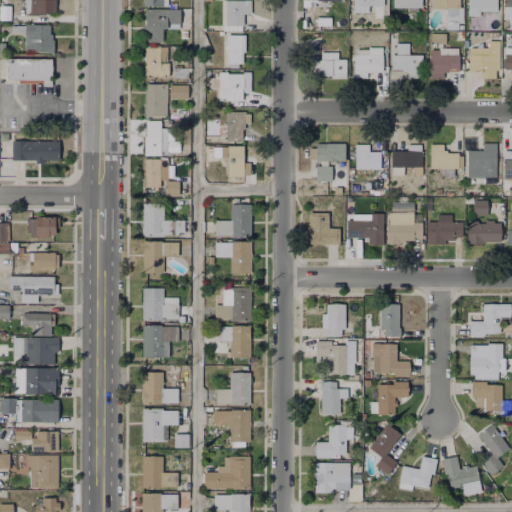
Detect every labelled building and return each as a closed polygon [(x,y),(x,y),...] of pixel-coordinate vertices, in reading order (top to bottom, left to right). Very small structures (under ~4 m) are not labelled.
[(56,0),(56,14),(29,14),(29,9),(26,9),(26,0),(56,0)] [(249,0),(249,12),(242,12),(242,24),(220,24),(220,0),(249,0)] [(342,0),(342,14),(315,14),(315,5),(308,5),(308,0),(342,0)] [(381,0),(381,16),(373,16),(373,7),(367,7),(367,12),(351,12),(351,0),(381,0)] [(420,0),(420,10),(391,10),(391,0),(420,0)] [(461,6),(461,22),(445,22),(445,6),(429,6),(429,0),(458,0),(458,6),(461,6)] [(495,0),(495,10),(479,10),(479,14),(466,14),(466,0),(495,0)] [(511,0),(511,22),(508,22),(508,18),(503,17),(503,0),(511,0)] [(0,4),(11,4),(10,19),(0,18),(0,4)] [(177,7),(177,28),(163,27),(163,41),(143,40),(143,7),(177,7)] [(329,16),(329,24),(315,24),(315,14),(329,16)] [(53,32),(53,50),(25,50),(25,32),(12,32),(11,23),(51,24),(51,32),(53,32)] [(445,32),(444,41),(429,41),(429,32),(445,32)] [(243,33),(243,50),(241,50),(241,63),(224,63),(225,33),(243,33)] [(498,40),(498,69),(495,69),(495,76),(480,76),(480,69),(467,69),(467,53),(469,52),(469,46),(486,46),(487,39),(498,40)] [(421,53),(420,76),(406,76),(406,70),(390,70),(390,53),(395,53),(395,42),(407,42),(407,53),(421,53)] [(167,61),(167,78),(159,78),(159,75),(142,75),(142,45),(165,45),(165,61),(167,61)] [(381,46),(380,70),(365,70),(365,76),(352,76),(353,53),(355,53),(355,48),(367,48),(367,46),(381,46)] [(511,71),(509,71),(509,69),(503,69),(503,46),(511,46),(511,71)] [(457,47),(457,67),(448,67),(448,71),(443,71),(443,76),(429,76),(429,70),(428,48),(437,48),(457,47)] [(344,57),(344,76),(312,76),(312,58),(319,59),(319,51),(336,51),(336,57),(344,57)] [(52,57),(52,85),(43,85),(43,79),(7,78),(7,57),(52,57)] [(186,67),(186,77),(172,76),(171,66),(186,67)] [(242,72),(242,86),(240,86),(240,100),(222,99),(222,97),(216,97),(216,72),(242,72)] [(165,82),(165,116),(144,116),(144,114),(141,114),(141,103),(143,89),(145,89),(144,82),(165,82)] [(186,83),(186,97),(167,97),(167,83),(186,83)] [(243,110),(243,133),(241,133),(241,139),(219,139),(219,122),(224,122),(224,106),(236,106),(236,110),(243,110)] [(158,119),(158,153),(142,153),(142,137),(144,119),(158,119)] [(59,139),(59,159),(43,159),(43,161),(35,161),(35,158),(12,158),(12,139),(59,139)] [(241,139),(242,172),(226,172),(226,151),(214,151),(214,141),(241,139)] [(343,142),(343,159),(314,159),(314,142),(325,142),(343,142)] [(461,155),(461,167),(453,167),(453,176),(443,176),(443,167),(428,166),(428,142),(442,142),(442,149),(446,149),(457,151),(457,155),(461,155)] [(495,142),(494,176),(466,176),(466,149),(481,149),(481,142),(495,142)] [(379,150),(379,167),(353,166),(354,143),(367,143),(367,150),(379,150)] [(420,143),(420,165),(390,165),(390,149),(406,149),(406,143),(420,143)] [(511,177),(502,177),(502,149),(511,149),(511,177)] [(158,157),(158,187),(141,187),(141,156),(158,157)] [(330,164),(330,179),(314,179),(314,164),(330,164)] [(177,193),(162,193),(163,180),(177,179),(177,193)] [(485,198),(485,213),(472,213),(472,198),(485,198)] [(182,218),(182,236),(140,235),(140,202),(162,202),(162,218),(182,218)] [(412,202),(390,202),(390,212),(412,212),(412,202)] [(249,203),(249,234),(213,233),(213,219),(228,219),(228,203),(249,203)] [(326,211),(326,227),(337,227),(337,243),(307,243),(307,232),(305,232),(305,226),(307,226),(308,211),(326,211)] [(411,211),(411,221),(420,221),(419,236),(411,236),(411,239),(403,239),(403,243),(385,243),(386,221),(387,211),(411,211)] [(380,213),(380,243),(366,243),(366,236),(345,236),(345,219),(356,219),(356,212),(380,213)] [(450,220),(460,220),(460,239),(445,239),(445,243),(426,243),(426,220),(435,220),(435,213),(450,213),(450,220)] [(56,217),(56,234),(50,234),(50,237),(31,237),(31,231),(27,231),(26,217),(56,217)] [(499,222),(499,240),(484,240),(484,244),(465,244),(465,219),(475,219),(475,222),(499,222)] [(0,221),(10,221),(10,242),(0,242),(0,221)] [(176,240),(176,255),(161,255),(161,272),(140,272),(140,240),(176,240)] [(248,241),(248,273),(228,273),(228,255),(213,255),(212,241),(248,241)] [(59,253),(59,267),(56,267),(52,268),(52,272),(46,272),(46,269),(29,268),(29,257),(33,257),(33,251),(55,251),(59,253)] [(58,283),(58,294),(38,294),(38,302),(21,302),(21,290),(9,290),(9,275),(55,275),(55,283),(58,283)] [(176,303),(176,318),(140,318),(140,286),(161,287),(160,303),(176,303)] [(248,287),(247,318),(211,318),(212,294),(219,294),(220,287),(248,287)] [(343,303),(343,330),(339,330),(339,334),(323,333),(323,327),(320,327),(321,312),(324,312),(324,303),(343,303)] [(397,303),(396,334),(382,334),(382,328),(379,328),(379,303),(397,303)] [(509,303),(509,319),(498,318),(498,333),(484,333),(468,334),(468,319),(482,320),(481,303),(509,303)] [(0,305),(10,305),(10,320),(0,320),(0,305)] [(54,313),(54,325),(51,325),(51,334),(32,334),(32,325),(21,325),(21,312),(54,313)] [(175,325),(175,340),(160,340),(160,356),(139,355),(139,324),(175,325)] [(248,325),(248,356),(227,356),(227,340),(212,340),(212,325),(248,325)] [(58,337),(58,363),(21,362),(21,337),(58,337)] [(352,339),(351,373),(327,373),(327,363),(324,363),(324,354),(319,354),(319,360),(314,360),(314,340),(329,340),(329,344),(344,344),(344,339),(352,339)] [(501,342),(501,357),(504,357),(504,371),(497,371),(497,374),(468,373),(468,343),(486,343),(501,342)] [(407,359),(407,375),(393,375),(393,371),(371,371),(371,353),(371,343),(395,343),(395,359),(407,359)] [(58,369),(58,393),(15,392),(15,368),(58,369)] [(176,387),(176,403),(139,403),(139,371),(160,371),(160,387),(176,387)] [(249,371),(248,404),(212,404),(212,387),(227,388),(227,371),(249,371)] [(346,387),(346,398),(338,397),(338,413),(319,413),(319,380),(334,380),(334,387),(346,387)] [(406,380),(406,395),(392,395),(392,412),(368,412),(368,400),(375,400),(375,383),(390,383),(390,380),(406,380)] [(484,380),(484,384),(500,383),(500,400),(509,400),(509,412),(474,412),(474,396),(470,396),(470,380),(484,380)] [(58,399),(58,420),(21,420),(21,412),(0,412),(1,398),(58,399)] [(160,409),(175,409),(174,424),(165,424),(164,441),(139,441),(140,408),(160,409)] [(248,410),(248,440),(227,440),(227,424),(212,424),(212,410),(248,410)] [(394,461),(379,480),(375,477),(381,469),(373,463),(379,456),(367,446),(384,423),(399,434),(384,453),(394,461)] [(502,465),(490,474),(481,461),(491,454),(476,433),(490,423),(508,447),(495,456),(502,465)] [(351,426),(351,438),(341,438),(341,457),(314,456),(314,441),(327,441),(327,426),(351,426)] [(31,431),(31,436),(15,438),(15,430),(31,431)] [(54,431),(54,450),(32,450),(31,436),(36,437),(36,431),(54,431)] [(186,433),(186,447),(171,447),(171,433),(186,433)] [(0,468),(8,468),(8,454),(0,453),(0,468)] [(58,456),(58,487),(30,486),(30,467),(27,461),(26,455),(58,456)] [(175,471),(175,486),(162,486),(139,487),(139,455),(160,455),(160,471),(175,471)] [(248,455),(248,488),(202,488),(202,471),(215,471),(215,465),(222,465),(222,456),(248,455)] [(435,458),(430,488),(397,481),(400,465),(417,468),(420,455),(435,458)] [(455,455),(456,469),(474,465),(478,481),(461,484),(463,492),(451,495),(446,473),(444,473),(440,458),(455,455)] [(348,461),(348,489),(330,488),(330,492),(313,492),(313,461),(348,461)] [(176,493),(176,508),(160,508),(160,511),(139,511),(139,493),(176,493)] [(248,493),(248,511),(226,511),(226,509),(211,510),(211,493),(248,493)] [(56,497),(56,511),(30,511),(30,504),(35,505),(35,497),(56,497)] [(0,511),(0,498),(12,498),(12,511),(0,511)]
